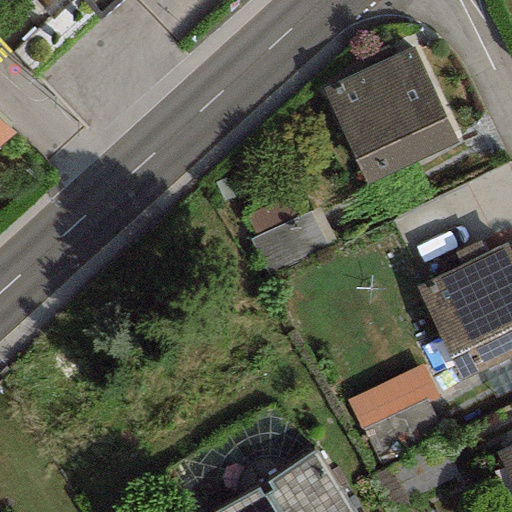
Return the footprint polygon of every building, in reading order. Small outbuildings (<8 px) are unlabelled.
[(456,143),(411,47),(320,89),(365,185),(456,143)] [(0,127),(0,145),(9,137),(0,127)] [(511,357),(511,263),(503,244),(413,286),(459,382),(511,357)] [(438,390),(421,356),(342,394),(374,460),(440,428),(424,397),(438,390)] [(511,445),(494,454),(511,491),(511,445)] [(350,511),(316,454),(217,511),(350,511)]
